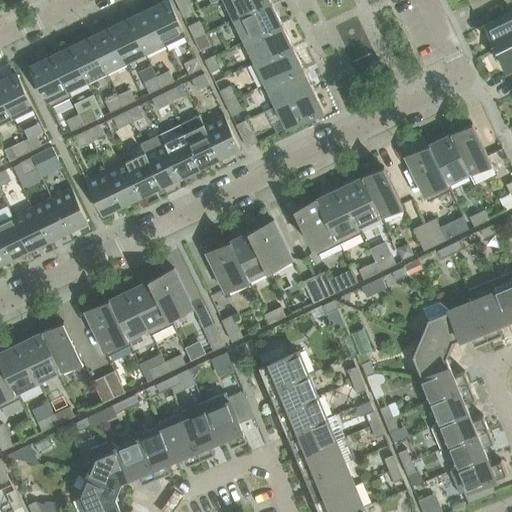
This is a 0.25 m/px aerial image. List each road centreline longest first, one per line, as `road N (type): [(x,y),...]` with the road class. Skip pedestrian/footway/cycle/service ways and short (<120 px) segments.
road 1 (residential): [(0,303),(454,84),(462,74),(424,0)]
road 2 (residential): [(159,511),(155,502),(268,456),(291,511)]
